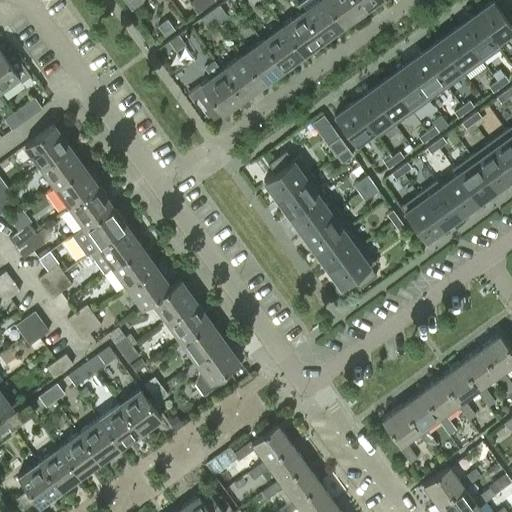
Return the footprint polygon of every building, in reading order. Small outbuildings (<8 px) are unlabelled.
[(141,0),(124,0),(130,8),(141,1),(141,0)] [(196,12),(205,5),(201,0),(190,0),(188,2),(196,12)] [(342,25),(324,0),(314,0),(301,10),(322,39),(342,25)] [(362,10),(354,0),(324,0),(342,25),(362,10)] [(376,0),(354,0),(362,10),(376,0)] [(495,41),(511,28),(511,27),(492,0),(491,0),(474,12),(495,41)] [(209,10),(217,21),(226,14),(218,3),(209,10)] [(207,28),(217,21),(209,10),(199,17),(207,28)] [(322,39),(301,10),(281,24),(302,54),(322,39)] [(500,47),(495,41),(474,12),(456,25),(481,60),(500,47)] [(165,35),(174,28),(166,18),(157,24),(165,35)] [(302,54),(281,24),(261,39),(282,68),(302,54)] [(439,38),(464,72),(481,60),(456,25),(439,38)] [(176,50),(185,43),(177,33),(168,40),(176,50)] [(446,85),(464,72),(439,38),(421,50),(446,85)] [(282,68),(261,39),(240,53),(262,83),(282,68)] [(0,87),(17,75),(21,79),(29,73),(14,52),(7,57),(0,48),(0,87)] [(429,98),(446,85),(421,50),(404,63),(429,98)] [(262,83),(240,53),(220,68),(241,97),(262,83)] [(241,97),(220,68),(214,59),(203,66),(210,75),(199,83),(220,112),(241,97)] [(411,110),(429,98),(404,63),(386,76),(411,110)] [(496,79),(500,85),(508,80),(503,74),(496,79)] [(369,88),(394,123),(411,110),(386,76),(369,88)] [(488,85),(492,91),(500,85),(496,79),(488,85)] [(503,90),(508,96),(511,92),(511,85),(511,84),(503,90)] [(376,136),(394,123),(369,88),(351,101),(372,130),(371,130),(376,136)] [(496,96),(500,102),(508,96),(503,90),(496,96)] [(12,111),(20,122),(41,105),(34,95),(12,111)] [(461,105),(465,111),(473,105),(468,99),(461,105)] [(354,143),(371,130),(372,130),(351,101),(333,114),(354,143)] [(453,110),(457,116),(465,111),(461,105),(453,110)] [(468,115),(473,121),(480,116),(476,110),(468,115)] [(11,128),(20,122),(12,111),(3,117),(11,128)] [(323,113),(311,122),(316,129),(328,120),(323,113)] [(461,121),(465,127),(473,121),(468,115),(461,121)] [(38,164),(67,143),(53,123),(24,144),(38,164)] [(426,130),(430,136),(438,130),(433,124),(426,130)] [(487,141),(511,175),(511,138),(505,128),(487,141)] [(418,136),(422,141),(430,136),(426,130),(418,136)] [(335,155),(336,154),(347,146),(338,135),(326,143),(335,155)] [(433,141),(438,147),(445,141),(441,135),(433,141)] [(426,146),(430,152),(438,147),(433,141),(426,146)] [(469,154),(494,188),(511,175),(487,141),(469,154)] [(52,184),(81,162),(67,143),(38,164),(52,184)] [(310,172),(298,154),(292,158),(285,149),(267,162),(274,172),(263,179),(276,197),(310,172)] [(391,155),(395,161),(403,156),(398,150),(391,155)] [(451,166),(456,172),(477,201),(494,188),(469,154),(451,166)] [(383,161),(387,167),(395,161),(391,155),(383,161)] [(398,166),(403,172),(410,166),(406,160),(398,166)] [(67,205),(96,183),(81,162),(52,184),(67,205)] [(391,172),(395,177),(403,172),(398,166),(391,172)] [(348,178),(341,169),(341,170),(336,174),(342,182),(348,178)] [(276,197),(289,215),(323,190),(310,172),(276,197)] [(439,184),(459,214),(477,201),(456,172),(439,184)] [(441,227),(459,214),(439,184),(435,178),(417,192),(441,227)] [(81,225),(110,203),(96,183),(67,205),(81,225)] [(289,215),(301,232),(336,207),(323,190),(289,215)] [(6,192),(0,196),(0,211),(14,202),(6,192)] [(399,205),(424,239),(441,227),(417,192),(399,205)] [(360,201),(360,200),(355,204),(359,209),(364,206),(360,201)] [(96,245),(125,224),(110,203),(81,225),(96,245)] [(301,232),(314,250),(349,225),(336,207),(301,232)] [(368,212),(364,215),(368,221),(373,217),(368,212)] [(35,232),(33,230),(28,222),(9,236),(16,246),(35,232)] [(110,265),(139,244),(125,224),(96,245),(110,265)] [(314,250),(327,268),(362,243),(349,225),(314,250)] [(387,238),(390,234),(386,228),(381,232),(387,238)] [(35,232),(16,246),(23,256),(43,242),(35,232)] [(393,237),(393,236),(389,240),(394,246),(398,244),(393,237)] [(376,274),(369,265),(375,261),(362,243),(327,268),(340,286),(350,278),(357,287),(376,274)] [(125,286),(154,264),(139,244),(110,265),(125,286)] [(65,273),(63,270),(58,263),(38,276),(45,286),(65,273)] [(154,264),(125,286),(141,308),(150,301),(169,287),(169,286),(154,264)] [(6,270),(0,273),(0,288),(13,279),(6,270)] [(65,273),(45,286),(52,297),(72,283),(65,273)] [(13,279),(0,288),(0,302),(0,303),(20,289),(13,279)] [(164,320),(194,299),(179,279),(169,286),(169,287),(150,301),(164,320)] [(178,340),(208,319),(194,299),(164,320),(178,340)] [(94,313),(92,310),(87,303),(67,317),(74,327),(94,313)] [(42,320),(35,310),(15,324),(22,334),(42,320)] [(101,323),(94,313),(74,327),(82,337),(101,323)] [(193,360),(222,339),(208,319),(178,340),(193,360)] [(42,320),(22,334),(30,344),(49,329),(42,320)] [(114,342),(121,351),(131,344),(124,334),(114,342)] [(511,385),(501,370),(511,362),(511,353),(498,334),(476,350),(494,375),(506,392),(511,387),(511,385)] [(222,339),(193,360),(200,370),(197,372),(193,383),(201,394),(230,374),(226,369),(238,361),(222,339)] [(138,353),(131,344),(121,351),(128,360),(138,353)] [(494,375),(476,350),(456,364),(474,389),(486,406),(494,401),(482,384),(494,375)] [(53,376),(63,369),(72,363),(66,353),(46,366),(53,376)] [(87,360),(94,370),(104,363),(96,353),(87,360)] [(86,376),(94,370),(87,360),(78,366),(86,376)] [(474,389),(456,364),(437,378),(455,403),(467,419),(474,415),(462,398),(474,389)] [(150,391),(160,384),(154,374),(143,382),(150,391)] [(455,403),(437,378),(419,390),(438,416),(436,417),(447,433),(455,428),(443,412),(455,403)] [(46,389),(53,399),(64,392),(57,382),(46,389)] [(160,384),(150,391),(157,400),(167,393),(160,384)] [(118,403),(138,432),(160,416),(139,388),(118,403)] [(38,395),(45,405),(53,399),(46,389),(38,395)] [(0,390),(0,413),(11,405),(0,390)] [(438,416),(419,390),(400,404),(419,429),(417,431),(428,447),(436,442),(424,426),(436,417),(438,416)] [(98,417),(118,446),(138,432),(118,403),(98,417)] [(405,440),(417,431),(419,429),(400,404),(380,419),(398,443),(396,445),(408,461),(416,456),(405,440)] [(5,418),(13,429),(23,421),(16,411),(5,418)] [(511,414),(502,422),(508,429),(511,426),(511,414)] [(77,432),(98,461),(118,446),(98,417),(77,432)] [(0,438),(13,429),(5,418),(0,422),(0,438)] [(254,446),(263,459),(288,440),(275,422),(250,441),(249,440),(232,451),(237,458),(254,446)] [(57,446),(78,475),(98,461),(77,432),(57,446)] [(303,459),(288,440),(263,459),(246,470),(252,478),(268,466),(277,478),(303,459)] [(37,461),(58,490),(78,475),(57,446),(37,461)] [(316,478),(303,459),(277,478),(261,490),(266,497),(282,485),(290,497),(316,478)] [(34,499),(38,505),(58,490),(37,461),(17,476),(26,488),(15,496),(23,508),(34,499)] [(437,505),(463,486),(479,474),(474,467),(458,479),(447,464),(422,483),(437,505)] [(506,473),(488,486),(493,494),(511,481),(506,473)] [(316,478),(290,497),(275,509),(277,511),(285,511),(296,504),(301,511),(310,511),(330,498),(316,478)] [(463,486),(437,505),(442,511),(469,511),(477,506),(493,494),(488,486),(472,498),(463,486)] [(211,511),(198,493),(177,508),(180,511),(211,511)] [(341,511),(330,498),(310,511),(341,511)]
